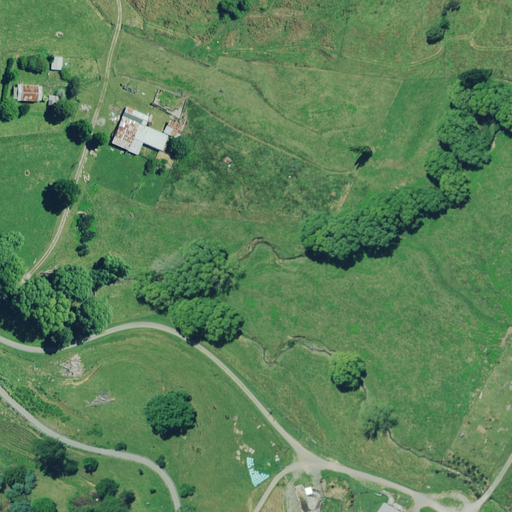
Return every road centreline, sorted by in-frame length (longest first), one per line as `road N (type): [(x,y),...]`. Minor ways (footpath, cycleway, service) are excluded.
road 1 (unclassified): [(0,332),(50,352),(149,323),(186,332),(310,454),(439,503)]
road 2 (unknown): [(0,371),(73,441),(156,466),(180,511)]
